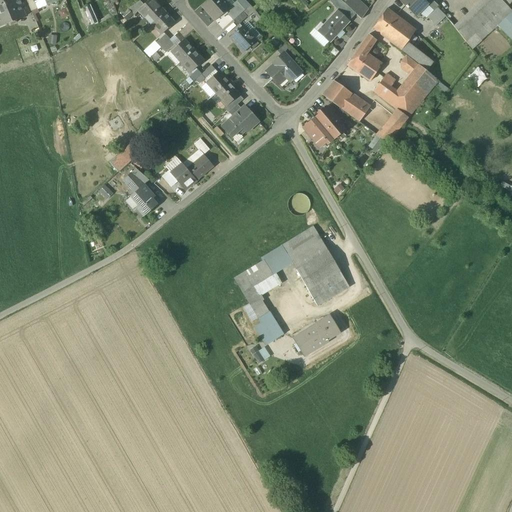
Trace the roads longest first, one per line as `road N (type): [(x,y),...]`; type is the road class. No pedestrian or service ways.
road 1 (residential): [(286,122),(127,249),(0,315)]
road 2 (residential): [(410,341),(286,122)]
road 3 (unclassified): [(333,511),(410,341)]
road 4 (residential): [(286,122),(174,0)]
road 5 (residential): [(383,0),(286,122)]
